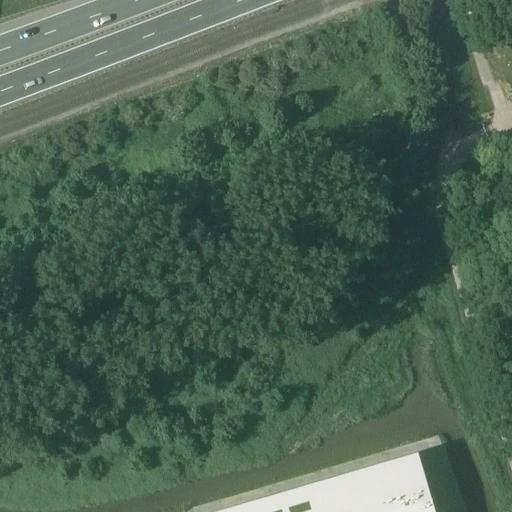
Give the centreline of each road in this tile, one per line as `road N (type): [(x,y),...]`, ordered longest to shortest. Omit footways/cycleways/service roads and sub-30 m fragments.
road 1 (motorway): [(0,91),(241,0)]
road 2 (motorway): [(138,0),(0,51)]
